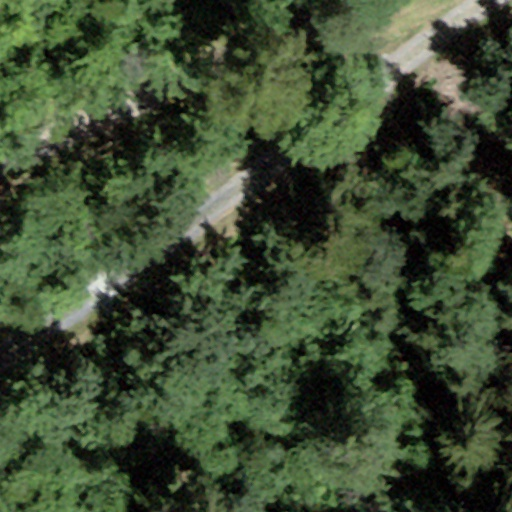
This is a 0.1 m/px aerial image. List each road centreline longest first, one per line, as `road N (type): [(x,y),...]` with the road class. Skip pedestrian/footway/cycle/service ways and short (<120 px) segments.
road 1 (track): [(488,0),(359,103),(0,360)]
road 2 (track): [(0,159),(356,0)]
